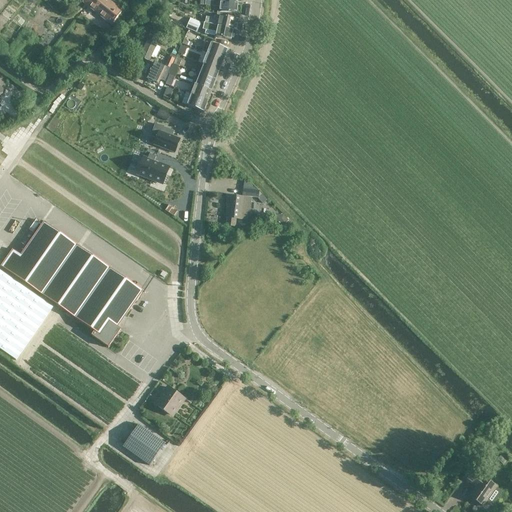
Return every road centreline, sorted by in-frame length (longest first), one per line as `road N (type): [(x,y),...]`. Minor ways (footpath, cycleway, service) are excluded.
road 1 (unclassified): [(438,511),(196,331),(190,292),(209,130),(256,0)]
road 2 (unknown): [(164,305),(129,268),(7,187),(3,172),(27,138),(54,147),(173,227),(180,237),(175,270)]
